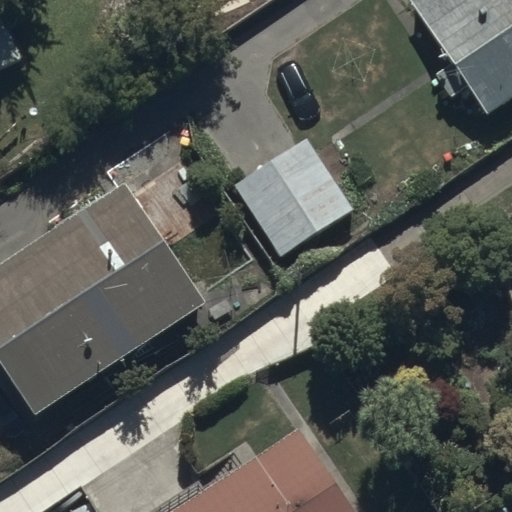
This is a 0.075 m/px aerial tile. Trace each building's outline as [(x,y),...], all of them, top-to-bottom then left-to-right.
[(263,0),(237,0),(246,12),(263,0)] [(511,0),(411,0),(407,3),(448,66),(435,75),(450,98),(467,87),(490,121),(511,105),(511,0)] [(0,69),(22,60),(0,8),(0,69)] [(233,192),(278,264),(358,213),(313,141),(233,192)] [(131,186),(0,272),(0,360),(40,417),(209,304),(131,186)] [(161,511),(358,511),(304,432),(247,470),(232,449),(192,476),(199,487),(161,511)]
